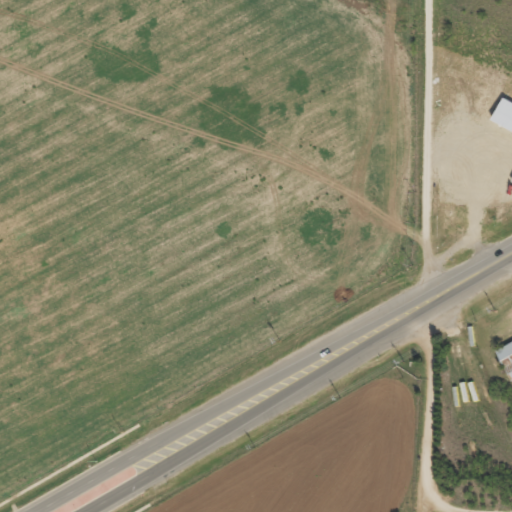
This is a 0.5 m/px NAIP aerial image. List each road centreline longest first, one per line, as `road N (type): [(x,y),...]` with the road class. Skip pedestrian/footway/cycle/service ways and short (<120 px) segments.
road 1 (primary): [(509,253),(29,511)]
road 2 (primary): [(83,511),(509,253)]
